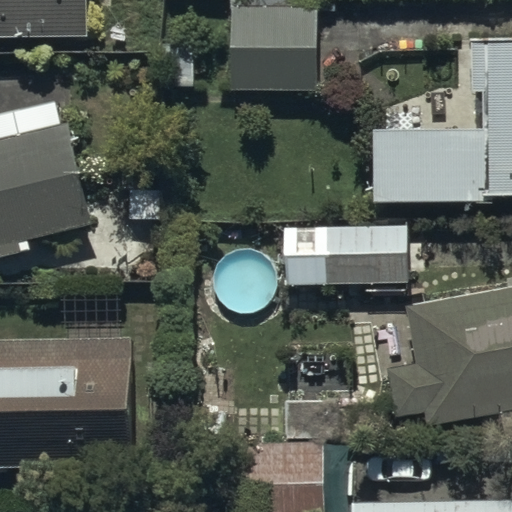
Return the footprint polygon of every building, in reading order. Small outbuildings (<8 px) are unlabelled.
[(0,0),(0,39),(93,39),(93,0),(0,0)] [(325,0),(233,0),(233,91),(324,92),(325,0)] [(489,130),(379,130),(380,205),(482,204),(482,207),(499,207),(499,198),(511,197),(511,39),(480,39),(481,94),(489,94),(489,130)] [(199,88),(198,46),(154,47),(155,89),(199,88)] [(76,124),(0,140),(0,254),(1,258),(35,250),(33,241),(99,227),(76,124)] [(330,227),(329,285),(413,286),(413,228),(330,227)] [(431,415),(433,426),(507,415),(509,431),(511,431),(511,290),(415,308),(423,365),(392,370),(399,420),(431,415)] [(0,340),(0,468),(141,467),(140,339),(0,340)] [(289,402),(290,439),(381,439),(382,411),(340,410),(340,403),(289,402)] [(330,511),(330,442),(246,441),(245,511),(330,511)] [(511,511),(511,499),(357,502),(357,511),(511,511)]
